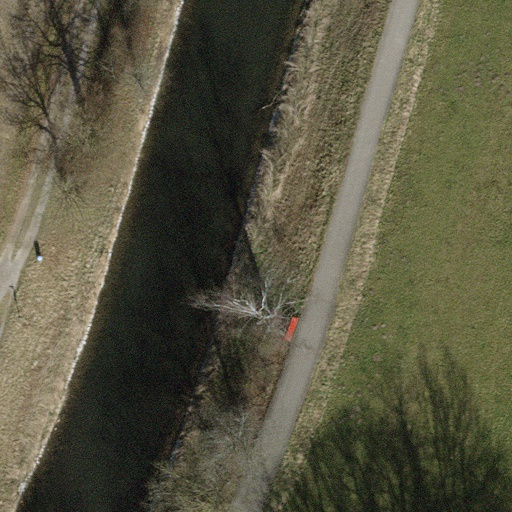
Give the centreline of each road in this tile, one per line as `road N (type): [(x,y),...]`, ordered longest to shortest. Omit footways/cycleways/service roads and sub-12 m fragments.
road 1 (track): [(245,511),(288,409),(408,0)]
road 2 (track): [(0,308),(93,0)]
